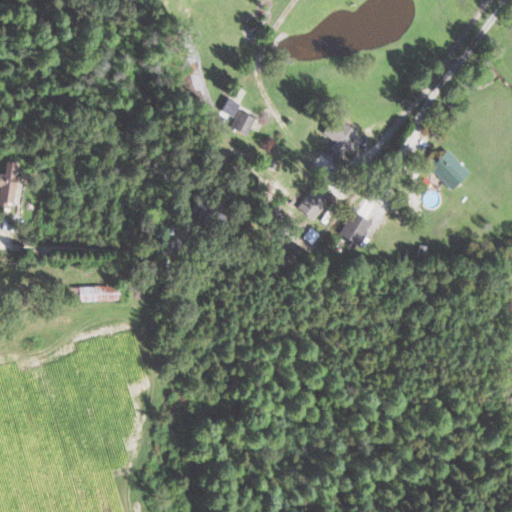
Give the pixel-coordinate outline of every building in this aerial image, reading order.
[(232,116),(238,104),(226,98),(220,110),(232,116)] [(245,135),(253,117),(237,111),(230,128),(245,135)] [(350,154),(361,137),(332,117),(321,133),(333,141),(328,149),(339,156),(343,149),(350,154)] [(446,189),(467,175),(447,148),(427,163),(446,189)] [(0,203),(12,204),(14,162),(3,161),(3,173),(0,173),(0,203)] [(329,193),(314,183),(297,209),(312,219),(329,193)] [(370,220),(350,210),(338,235),(359,245),(370,220)] [(77,301),(118,300),(117,285),(77,286),(77,301)]
